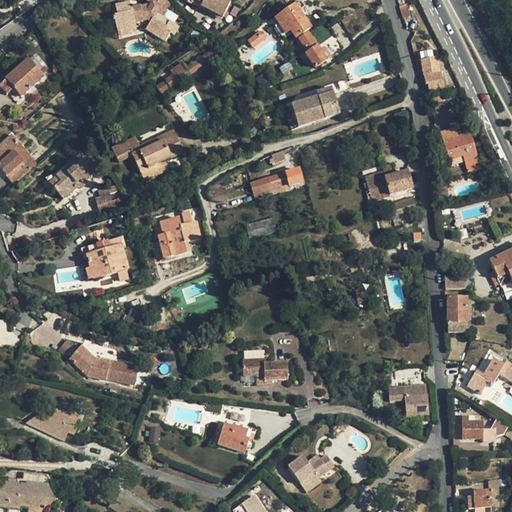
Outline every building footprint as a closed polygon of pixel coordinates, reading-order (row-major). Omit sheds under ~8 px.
[(188,0),(188,1),(222,19),(231,3),(225,0),(188,0)] [(122,25),(123,30),(131,27),(136,26),(135,23),(147,20),(151,21),(146,29),(165,41),(170,33),(174,35),(179,26),(156,13),(160,7),(153,2),(148,10),(142,11),(140,6),(131,9),(130,3),(115,7),(117,15),(113,16),(116,26),(122,25)] [(276,19),(283,28),(286,26),(295,39),(311,28),(299,11),(304,8),(301,2),(297,4),(296,5),(276,19)] [(400,6),(404,18),(410,16),(407,4),(406,4),(400,6)] [(285,32),(279,23),(275,26),(281,35),(285,32)] [(293,40),(295,39),(286,26),(283,28),(291,41),(293,40)] [(132,33),(131,27),(123,30),(117,31),(119,37),(132,33)] [(260,31),(247,39),(252,46),(264,38),(260,31)] [(299,40),(303,46),(307,52),(305,53),(315,67),(326,60),(309,34),(299,40)] [(217,57),(221,55),(214,45),(210,47),(212,51),(217,57)] [(161,94),(217,57),(212,51),(186,68),(183,63),(172,71),(174,75),(157,86),(161,94)] [(35,54),(28,59),(42,74),(48,69),(35,54)] [(438,57),(427,59),(422,60),(421,60),(426,86),(428,85),(430,96),(445,93),(441,72),(444,72),(443,67),(440,68),(438,57)] [(5,80),(13,89),(21,97),(44,77),(42,74),(28,59),(5,80)] [(0,87),(7,95),(13,89),(5,80),(0,84),(0,87)] [(317,92),(318,97),(333,93),(331,88),(317,92)] [(318,97),(292,105),(299,127),(340,114),(333,93),(318,97)] [(460,143),(458,137),(455,127),(441,132),(450,160),(463,156),(465,160),(477,156),(472,139),(460,143)] [(173,130),(140,146),(142,151),(175,135),(173,130)] [(470,133),(458,137),(460,143),(472,139),(470,133)] [(152,167),(165,161),(183,152),(175,135),(142,151),(133,155),(132,156),(140,172),(144,181),(145,181),(156,176),(152,167)] [(0,168),(26,151),(12,136),(0,146),(0,168)] [(135,137),(127,141),(133,155),(142,151),(140,146),(135,137)] [(26,151),(0,168),(14,185),(38,164),(26,151)] [(283,151),(273,156),(276,164),(286,160),(283,151)] [(82,183),(84,182),(94,174),(79,157),(49,183),(63,200),(79,186),(78,184),(81,181),(82,183)] [(172,175),(165,161),(152,167),(156,176),(158,175),(161,181),(172,175)] [(412,197),(413,197),(411,189),(412,189),(407,172),(395,176),(392,166),(382,169),(383,173),(365,178),(375,210),(388,205),(412,197)] [(289,188),(303,183),(299,169),(251,184),(255,199),(289,189),(289,188)] [(137,184),(144,181),(140,172),(133,175),(137,184)] [(86,186),(84,182),(82,183),(81,181),(78,184),(79,186),(81,190),(86,186)] [(99,192),(101,198),(111,195),(111,193),(117,191),(115,187),(99,192)] [(111,195),(101,198),(96,199),(101,213),(122,206),(119,199),(113,201),(111,195)] [(12,202),(6,196),(0,201),(0,203),(5,209),(12,202)] [(163,259),(190,252),(188,243),(201,240),(197,222),(191,224),(189,213),(184,214),(186,225),(180,227),(178,219),(160,224),(163,237),(158,238),(163,259)] [(310,226),(317,224),(314,215),(307,217),(310,226)] [(277,231),(273,217),(246,225),(249,239),(277,231)] [(13,238),(13,240),(13,243),(14,245),(17,246),(19,246),(22,244),(23,240),(22,238),(20,236),(18,236),(16,236),(14,237),(13,238)] [(96,245),(98,253),(110,249),(108,242),(96,245)] [(87,256),(90,269),(94,279),(118,272),(120,282),(129,279),(126,270),(128,269),(121,246),(110,249),(98,253),(87,256)] [(511,250),(508,253),(490,262),(494,271),(490,273),(496,285),(500,284),(502,287),(511,282),(511,250)] [(88,280),(94,279),(90,269),(86,270),(88,280)] [(288,275),(293,288),(298,286),(295,279),(293,274),(288,275)] [(306,276),(295,279),(298,286),(301,285),(302,287),(309,285),(306,276)] [(458,279),(445,279),(446,289),(458,289),(458,279)] [(371,292),(360,294),(361,301),(372,299),(371,292)] [(448,332),(468,333),(467,299),(448,300),(447,319),(445,319),(445,325),(448,324),(448,332)] [(106,300),(92,304),(93,309),(107,305),(106,300)] [(149,318),(132,309),(124,325),(142,331),(149,318)] [(58,350),(68,358),(78,346),(68,338),(58,350)] [(133,367),(111,362),(110,364),(104,362),(105,362),(94,359),(81,348),(69,360),(88,377),(106,381),(107,379),(135,386),(137,376),(132,375),(133,367)] [(266,360),(253,359),(246,358),(245,373),(258,375),(258,384),(266,385),(266,381),(271,381),(290,383),(291,367),(268,364),(268,360),(266,360)] [(511,367),(504,362),(502,365),(500,367),(497,366),(499,363),(493,360),(483,375),(477,372),(468,386),(480,394),(487,383),(493,386),(500,375),(511,383),(511,381),(511,367)] [(422,365),(393,368),(395,383),(424,381),(422,365)] [(425,386),(404,388),(407,417),(428,415),(426,396),(425,386)] [(76,417),(61,410),(59,415),(55,413),(51,421),(40,417),(34,431),(61,443),(65,433),(67,429),(74,432),(78,423),(74,421),(76,417)] [(34,431),(40,417),(37,416),(25,427),(34,431)] [(469,417),(463,417),(464,440),(483,440),(483,443),(494,442),(494,430),(483,430),(483,421),(469,421),(469,417)] [(218,444),(244,454),(247,447),(251,448),(255,434),(225,424),(218,444)] [(150,426),(149,442),(158,443),(159,427),(150,426)] [(310,465),(308,463),(304,457),(290,467),(301,483),(308,478),(315,474),(319,479),(335,468),(327,456),(321,460),(320,458),(310,465)] [(318,456),(308,463),(310,465),(320,458),(318,456)] [(312,484),(319,479),(315,474),(308,478),(312,484)] [(2,480),(0,483),(0,508),(20,511),(21,508),(28,509),(36,509),(37,511),(42,511),(50,506),(49,501),(52,499),(49,486),(29,484),(28,489),(25,488),(25,487),(17,485),(17,482),(2,480)] [(488,484),(489,493),(499,492),(502,492),(502,481),(490,481),(488,484)] [(489,493),(474,493),(474,509),(481,510),(492,509),(492,505),(499,505),(499,492),(489,493)]
